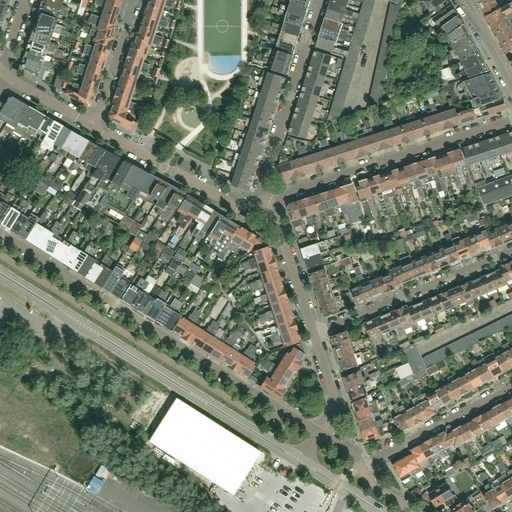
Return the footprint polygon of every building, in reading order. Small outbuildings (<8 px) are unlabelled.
[(10,0),(0,0),(0,25),(3,24),(10,0)] [(61,7),(62,2),(56,0),(42,0),(41,5),(66,13),(68,9),(61,7)] [(116,18),(119,9),(120,8),(95,0),(94,4),(103,7),(101,13),(116,18)] [(120,6),(122,0),(96,0),(97,0),(96,0),(95,0),(120,8),(121,7),(120,6)] [(171,8),(172,4),(160,0),(148,0),(148,1),(147,6),(146,6),(162,11),(164,6),(171,8)] [(308,8),(310,0),(291,0),(291,3),(308,8)] [(443,4),(447,1),(446,0),(418,0),(418,2),(422,3),(421,4),(425,10),(428,9),(430,13),(434,10),(436,14),(445,8),(443,4)] [(486,17),(509,5),(510,4),(507,0),(506,0),(498,4),(495,0),(493,0),(480,7),(485,17),(486,17)] [(346,10),(347,6),(331,1),(328,10),(358,20),(359,15),(346,10)] [(495,35),(511,25),(511,2),(510,4),(509,5),(486,17),(489,23),(488,23),(495,35)] [(305,18),(308,8),(291,3),(289,8),(282,5),(280,10),(305,18)] [(374,12),(375,7),(364,3),(362,8),(374,12)] [(67,18),(68,14),(66,13),(41,5),(38,14),(57,20),(58,15),(67,18)] [(161,16),(162,11),(146,6),(145,11),(144,14),(143,16),(166,23),(168,18),(161,16)] [(437,24),(439,27),(457,14),(451,6),(434,18),(430,21),(430,23),(433,26),(434,27),(437,24)] [(83,13),(83,11),(84,9),(79,7),(76,16),(81,18),(82,17),(83,13)] [(372,17),(374,12),(362,8),(360,13),(372,17)] [(302,28),(305,18),(280,10),(279,14),(286,17),(285,22),(302,28)] [(342,24),(343,19),(357,23),(358,20),(328,10),(325,19),(343,25),(343,24),(342,24)] [(114,27),(116,18),(101,13),(99,18),(90,15),(89,19),(91,19),(90,20),(115,28),(115,27),(114,27)] [(371,22),(372,17),(360,13),(359,18),(371,22)] [(57,20),(38,14),(35,23),(61,32),(61,31),(62,28),(55,25),(57,20)] [(166,28),(168,24),(166,23),(143,16),(143,19),(140,26),(156,30),(158,25),(166,28)] [(446,37),(464,24),(458,16),(438,30),(440,33),(439,34),(440,36),(444,33),(446,37)] [(369,27),(371,22),(359,18),(357,23),(369,27)] [(341,30),(343,25),(325,19),(322,29),(352,38),(354,34),(350,33),(350,32),(348,32),(341,30)] [(112,37),(115,28),(90,20),(89,24),(92,25),(90,30),(113,38),(113,37),(112,37)] [(299,37),(302,28),(285,22),(283,27),(268,22),(267,27),(271,28),(299,37)] [(61,32),(35,23),(32,32),(51,39),(53,33),(70,38),(71,35),(61,31),(61,32)] [(367,32),(369,27),(357,23),(356,28),(367,32)] [(449,44),(469,34),(464,24),(446,37),(444,39),(446,43),(447,42),(449,44)] [(511,25),(495,35),(501,46),(511,40),(511,25)] [(154,35),(156,30),(140,26),(138,32),(138,34),(136,34),(136,35),(160,42),(161,42),(163,38),(154,35)] [(296,47),(299,37),(271,28),(270,33),(281,36),(279,41),(296,47)] [(366,37),(367,32),(356,28),(354,34),(366,37)] [(352,38),(322,29),(319,38),(335,43),(337,44),(338,38),(351,42),(352,38)] [(110,48),(113,38),(90,30),(89,34),(95,36),(93,42),(110,48)] [(49,43),(51,39),(32,32),(29,41),(50,49),(51,49),(57,51),(57,50),(58,46),(49,43)] [(364,42),(366,37),(354,34),(353,38),(364,42)] [(453,55),(474,43),(469,34),(449,44),(452,50),(451,51),(453,55)] [(159,46),(160,42),(136,35),(133,43),(132,43),(132,44),(154,51),(155,50),(149,49),(151,44),(159,46)] [(293,56),(296,47),(279,41),(271,38),(270,43),(278,45),(276,51),(293,56)] [(334,47),(335,43),(319,38),(316,48),(338,55),(346,58),(348,52),(334,47)] [(363,47),(364,42),(353,38),(351,44),(363,47)] [(511,40),(501,46),(506,55),(510,53),(511,54),(511,40)] [(57,51),(51,49),(50,49),(29,41),(26,50),(45,57),(46,51),(62,57),(64,52),(57,50),(57,51)] [(107,55),(110,48),(93,42),(92,47),(85,45),(84,50),(107,57),(108,55),(107,55)] [(458,63),(479,52),(474,43),(453,55),(448,57),(450,62),(456,59),(458,63)] [(153,56),(154,51),(132,44),(129,54),(144,59),(146,53),(153,56)] [(361,53),(363,47),(351,44),(349,49),(361,53)] [(359,58),(361,53),(349,49),(348,54),(359,58)] [(43,61),(45,57),(26,50),(23,60),(49,68),(52,70),(54,65),(43,61)] [(106,59),(107,57),(84,50),(82,55),(89,57),(87,62),(103,67),(106,59)] [(290,65),(293,56),(276,51),(274,56),(266,53),(265,57),(290,65)] [(330,63),(332,56),(315,51),(312,61),(335,69),(335,68),(336,65),(330,63)] [(484,62),(479,52),(458,63),(461,68),(461,69),(462,71),(484,62)] [(143,63),(144,59),(129,54),(126,61),(126,60),(125,63),(148,71),(149,68),(150,65),(143,63)] [(359,58),(348,54),(346,59),(358,63),(359,58)] [(289,68),(290,65),(265,57),(265,58),(260,56),(257,55),(255,64),(264,67),(266,63),(271,64),(270,70),(287,75),(289,68)] [(358,63),(346,59),(344,64),(356,68),(358,63)] [(47,72),(49,68),(23,60),(21,66),(22,68),(22,69),(41,80),(44,71),(47,72)] [(326,77),(328,71),(339,74),(340,70),(335,68),(335,69),(312,61),(309,72),(326,77)] [(103,68),(103,67),(87,62),(86,66),(79,64),(77,68),(77,69),(101,77),(101,74),(102,70),(103,68)] [(489,71),(488,68),(484,62),(462,71),(462,72),(454,76),(455,77),(456,80),(462,77),(465,75),(467,78),(489,71)] [(146,75),(148,71),(125,63),(125,65),(124,68),(122,73),(138,78),(140,73),(146,75)] [(356,68),(344,64),(343,68),(343,69),(355,73),(356,68)] [(450,68),(439,71),(442,81),(453,77),(450,68)] [(100,79),(101,77),(77,69),(76,74),(82,76),(81,81),(97,86),(99,79),(100,79)] [(353,78),(355,73),(343,69),(341,74),(353,78)] [(60,87),(61,83),(62,80),(63,76),(64,73),(58,71),(53,87),(59,91),(60,87)] [(282,89),(286,78),(269,72),(267,79),(260,77),(259,81),(282,89)] [(324,83),(326,77),(309,72),(305,82),(328,89),(328,90),(334,91),(335,87),(324,83)] [(136,83),(138,78),(122,73),(120,81),(119,81),(119,83),(142,90),(143,85),(136,83)] [(471,93),(474,99),(500,90),(490,73),(464,81),(462,83),(468,94),(471,93)] [(351,83),(353,78),(341,74),(340,80),(351,83)] [(61,81),(61,83),(66,84),(72,86),(71,89),(78,91),(94,96),(97,86),(81,81),(79,86),(72,84),(67,81),(62,80),(61,81)] [(350,88),(351,83),(340,80),(338,85),(350,88)] [(279,99),(282,89),(259,81),(258,85),(264,87),(262,93),(279,99)] [(328,90),(328,89),(305,82),(302,92),(319,97),(321,91),(327,93),(328,90)] [(140,95),(142,90),(119,83),(118,84),(119,85),(118,87),(116,92),(131,97),(133,92),(140,95)] [(454,90),(455,83),(443,87),(445,93),(449,91),(454,90)] [(348,93),(350,88),(338,85),(337,90),(348,93)] [(91,106),(94,96),(78,91),(76,95),(66,90),(64,94),(87,107),(91,106)] [(348,93),(337,90),(335,95),(347,98),(348,93)] [(479,106),(504,98),(500,90),(474,99),(477,107),(479,106)] [(130,102),(131,97),(116,92),(113,102),(128,107),(135,110),(137,104),(130,102)] [(317,104),(319,97),(302,92),(299,102),(322,110),(323,106),(317,104)] [(276,109),(279,99),(262,93),(260,100),(254,98),(253,102),(276,109)] [(345,104),(347,98),(335,95),(333,100),(345,104)] [(0,119),(5,123),(19,102),(12,98),(8,99),(0,112),(0,119)] [(508,109),(504,99),(504,98),(479,106),(480,109),(483,108),(484,111),(489,110),(490,115),(508,109)] [(345,104),(333,100),(332,105),(343,109),(345,104)] [(14,128),(27,107),(19,102),(5,123),(14,128)] [(124,119),(128,107),(113,102),(108,117),(109,119),(121,126),(124,119)] [(272,119),(276,109),(253,102),(251,105),(257,107),(255,114),(272,119)] [(326,111),(322,110),(299,102),(296,113),(313,118),(315,112),(325,115),(326,111)] [(450,128),(445,112),(438,115),(436,110),(434,104),(431,105),(439,131),(442,130),(443,131),(450,128)] [(342,114),(343,109),(332,105),(330,110),(342,114)] [(439,131),(431,105),(430,106),(432,111),(428,112),(430,117),(424,119),(428,135),(439,131)] [(461,124),(458,114),(456,109),(455,106),(450,108),(451,110),(445,112),(450,128),(457,126),(457,125),(461,124)] [(461,124),(483,117),(482,112),(484,111),(483,108),(480,109),(479,106),(477,107),(464,111),(462,112),(458,114),(461,124)] [(23,133),(36,112),(27,107),(14,128),(15,128),(13,131),(22,136),(23,135),(24,133),(23,133)] [(342,114),(330,110),(329,115),(340,119),(342,114)] [(34,133),(44,117),(36,112),(23,133),(24,133),(28,136),(30,131),(34,133)] [(311,124),(313,118),(296,113),(292,123),(316,130),(317,126),(311,124)] [(269,130),(272,119),(255,114),(253,120),(247,118),(246,122),(269,130)] [(39,144),(53,122),(44,117),(34,133),(35,134),(36,133),(40,135),(36,143),(39,144)] [(428,135),(424,119),(416,122),(415,117),(411,118),(418,138),(428,135)] [(407,142),(402,126),(395,129),(393,124),(391,118),(388,119),(396,145),(407,142)] [(418,138),(411,118),(406,119),(408,124),(402,126),(407,142),(418,138)] [(133,132),(137,124),(132,121),(131,123),(124,119),(121,126),(133,132)] [(396,145),(388,119),(383,121),(385,126),(385,127),(386,131),(380,133),(385,149),(393,147),(392,146),(396,145)] [(385,149),(380,133),(374,135),(369,120),(365,121),(375,152),(378,151),(378,152),(385,149)] [(375,152),(365,121),(364,122),(366,126),(362,128),(364,133),(363,133),(365,138),(359,140),(364,156),(371,154),(371,153),(375,152)] [(52,144),(62,127),(53,122),(39,144),(44,148),(49,150),(51,145),(52,144)] [(266,140),(269,130),(246,122),(245,126),(251,128),(249,134),(266,140)] [(318,136),(320,132),(316,130),(292,123),(289,133),(306,139),(308,132),(318,136)] [(57,146),(54,151),(57,153),(70,132),(62,127),(52,144),(57,146)] [(58,153),(66,158),(79,137),(70,132),(57,153),(58,153)] [(364,156),(359,140),(352,142),(350,138),(348,132),(345,133),(353,159),(356,158),(356,159),(364,156)] [(511,132),(505,135),(507,140),(499,143),(500,148),(503,147),(505,154),(506,153),(508,160),(511,158),(511,132)] [(353,159),(345,133),(340,135),(342,140),(341,140),(343,145),(337,147),(342,163),(353,159)] [(262,150),(266,140),(249,134),(247,141),(241,139),(239,143),(262,150)] [(500,148),(499,143),(507,140),(505,135),(484,142),(492,165),(495,164),(493,158),(505,154),(503,147),(500,148)] [(72,169),(88,142),(79,137),(66,158),(72,161),(67,170),(70,172),(72,169)] [(342,163),(337,147),(330,149),(328,145),(326,139),(323,140),(331,166),(342,163)] [(331,166),(323,140),(318,142),(320,147),(320,148),(321,152),(316,154),(321,169),(331,166)] [(85,165),(96,147),(88,142),(72,169),(76,171),(82,161),(85,162),(84,165),(85,165)] [(492,165),(484,142),(463,149),(469,166),(471,172),(475,170),(473,164),(486,160),(488,166),(492,165)] [(259,160),(262,150),(239,143),(238,147),(244,149),(242,155),(259,160)] [(310,173),(302,147),(300,143),(296,144),(297,149),(299,154),(299,155),(300,159),(294,161),(299,177),(306,175),(306,174),(310,173)] [(321,169),(316,154),(308,156),(307,152),(306,152),(305,146),(302,147),(310,173),(321,169)] [(86,182),(105,152),(96,147),(85,165),(86,166),(84,169),(88,171),(86,176),(87,177),(84,181),(86,182)] [(0,152),(0,154),(6,158),(9,154),(2,149),(0,152)] [(466,165),(461,149),(451,153),(462,185),(467,184),(463,171),(468,170),(466,165)] [(77,197),(74,201),(83,206),(114,156),(105,152),(86,182),(77,197)] [(462,185),(451,153),(442,156),(448,172),(447,172),(449,177),(454,175),(454,176),(458,188),(459,187),(460,191),(464,190),(462,185)] [(7,159),(14,164),(17,159),(9,154),(7,159)] [(256,171),(259,160),(242,155),(240,161),(234,159),(233,163),(256,171)] [(92,211),(123,161),(114,156),(83,206),(92,211)] [(448,172),(442,156),(433,158),(444,191),(446,190),(444,183),(446,182),(445,179),(443,173),(447,172),(448,172)] [(299,177),(294,161),(292,157),(281,160),(278,167),(283,182),(291,179),(291,180),(299,177)] [(444,191),(433,158),(424,161),(431,182),(435,181),(439,193),(443,191),(444,191)] [(101,215),(132,166),(123,161),(92,211),(95,212),(101,215)] [(225,171),(228,164),(218,161),(215,168),(225,171)] [(431,182),(424,161),(415,164),(426,197),(429,196),(427,188),(426,184),(431,182)] [(253,181),(256,171),(233,163),(231,167),(238,169),(236,175),(253,181)] [(24,168),(33,173),(35,169),(27,164),(24,168)] [(426,197),(415,164),(406,167),(412,187),(415,186),(416,189),(418,188),(419,193),(421,199),(425,198),(426,197)] [(115,212),(141,170),(132,166),(101,215),(110,220),(102,215),(107,207),(115,212)] [(412,187),(406,167),(397,170),(407,202),(410,200),(406,189),(412,187)] [(23,170),(20,174),(29,179),(31,175),(23,170)] [(124,217),(131,205),(138,194),(140,192),(149,175),(141,170),(115,212),(124,217)] [(407,202),(397,170),(387,173),(393,189),(396,188),(398,195),(400,194),(403,203),(407,202)] [(393,189),(387,173),(378,176),(385,199),(389,197),(394,196),(391,190),(393,189)] [(145,201),(158,180),(149,175),(140,192),(144,194),(142,199),(145,201)] [(249,191),(253,181),(236,175),(233,182),(227,180),(226,184),(232,186),(249,191)] [(480,198),(511,186),(511,175),(477,188),(480,198)] [(48,185),(51,181),(43,176),(41,180),(48,185)] [(385,199),(378,176),(369,179),(374,195),(377,194),(383,212),(388,210),(384,199),(385,199)] [(366,198),(374,195),(369,179),(360,182),(361,187),(357,188),(360,197),(368,220),(368,221),(373,220),(366,198)] [(52,180),(49,185),(57,190),(60,185),(52,180)] [(154,206),(156,203),(167,184),(158,180),(145,201),(154,206)] [(44,191),(47,186),(41,182),(38,187),(44,191)] [(62,189),(67,192),(70,186),(65,183),(62,189)] [(162,212),(176,189),(167,184),(156,203),(154,206),(159,209),(156,214),(160,216),(162,212)] [(358,198),(353,184),(334,190),(339,206),(346,204),(346,205),(355,203),(361,222),(368,220),(360,197),(358,198)] [(50,186),(47,191),(54,196),(57,191),(50,186)] [(511,196),(511,186),(480,198),(483,206),(511,196)] [(175,210),(185,194),(176,189),(162,212),(165,214),(169,207),(175,210)] [(69,190),(66,195),(74,200),(77,195),(69,190)] [(339,206),(334,190),(325,194),(332,216),(337,214),(335,208),(339,206)] [(0,206),(0,223),(1,224),(13,206),(11,205),(9,207),(6,205),(12,196),(8,194),(6,197),(0,206)] [(332,216),(325,194),(315,197),(320,212),(321,212),(321,213),(326,211),(328,217),(332,216)] [(180,225),(195,200),(187,195),(176,212),(180,215),(176,222),(180,225)] [(70,205),(73,200),(66,196),(63,201),(70,205)] [(320,212),(315,197),(306,200),(313,222),(319,220),(317,214),(320,212)] [(9,230),(22,209),(27,202),(23,199),(18,207),(14,204),(13,206),(1,224),(9,230)] [(195,220),(204,206),(195,200),(180,225),(179,227),(183,229),(190,218),(195,220)] [(313,222),(306,200),(297,203),(302,218),(307,217),(309,223),(313,222)] [(72,205),(80,210),(82,206),(75,201),(72,205)] [(302,218),(297,203),(290,205),(288,208),(294,228),(304,225),(302,218)] [(196,237),(212,211),(204,206),(195,220),(199,223),(192,235),(196,237)] [(18,235),(29,217),(29,216),(28,215),(26,217),(23,215),(26,211),(22,209),(9,230),(18,235)] [(212,231),(221,216),(212,211),(196,237),(195,239),(198,242),(199,241),(200,241),(208,228),(212,231)] [(478,211),(473,213),(476,221),(478,220),(478,221),(482,220),(478,211)] [(106,226),(109,222),(100,216),(98,220),(97,222),(105,227),(106,226)] [(212,249),(229,221),(221,216),(212,231),(206,240),(210,242),(208,246),(212,249)] [(26,240),(40,219),(39,218),(38,219),(35,217),(32,223),(29,221),(30,218),(29,217),(18,235),(26,240)] [(465,223),(462,217),(456,219),(459,225),(465,223)] [(422,221),(425,230),(435,227),(433,222),(432,218),(422,221)] [(504,244),(498,229),(491,232),(485,218),(482,220),(492,246),(493,249),(497,247),(504,245),(504,244)] [(34,246),(45,229),(40,226),(43,221),(40,219),(26,240),(34,246)] [(122,220),(118,226),(127,231),(130,225),(122,220)] [(492,246),(482,220),(478,221),(481,227),(480,227),(482,232),(475,235),(481,251),(483,250),(484,251),(487,250),(487,248),(492,246)] [(225,247),(238,226),(229,221),(212,249),(213,249),(210,252),(219,258),(222,253),(225,247)] [(43,251),(57,228),(60,224),(57,222),(50,232),(46,230),(45,229),(34,246),(43,251)] [(112,231),(115,226),(109,222),(106,227),(112,231)] [(423,223),(415,225),(417,231),(424,229),(423,223)] [(130,225),(127,231),(135,236),(138,230),(130,225)] [(511,240),(511,234),(508,225),(498,229),(504,244),(511,240)] [(238,247),(247,232),(238,226),(225,247),(229,249),(233,243),(234,244),(238,247)] [(347,227),(340,229),(342,235),(344,235),(349,233),(347,227)] [(51,256),(62,240),(57,237),(61,230),(57,228),(43,251),(51,256)] [(62,240),(51,256),(60,262),(73,240),(78,234),(73,231),(66,242),(63,241),(62,240)] [(135,237),(143,241),(147,235),(139,231),(135,237)] [(330,238),(328,233),(327,231),(320,233),(322,240),(329,237),(330,238)] [(257,249),(262,241),(247,232),(238,247),(248,253),(249,252),(257,249)] [(318,233),(309,236),(312,243),(320,241),(319,236),(318,233)] [(461,259),(453,239),(450,233),(445,235),(450,246),(444,248),(450,264),(452,263),(453,264),(455,263),(456,262),(458,261),(461,259)] [(481,251),(475,235),(465,240),(471,255),(476,253),(477,254),(480,253),(480,251),(481,251)] [(378,239),(381,246),(388,244),(386,236),(378,239)] [(471,255),(465,240),(464,238),(460,239),(459,237),(453,239),(461,259),(462,259),(463,259),(466,258),(466,257),(471,255)] [(137,250),(142,242),(135,238),(130,246),(137,250)] [(308,238),(299,241),(301,247),(310,244),(308,238)] [(68,267),(79,250),(74,247),(77,242),(73,240),(60,262),(68,267)] [(77,272),(92,248),(95,244),(91,241),(88,245),(87,244),(82,253),(79,250),(68,267),(77,272)] [(158,241),(154,247),(162,252),(165,246),(158,241)] [(321,254),(319,248),(328,245),(326,241),(301,249),(305,259),(321,254)] [(189,256),(197,245),(193,242),(185,254),(189,256)] [(450,264),(444,248),(443,246),(437,248),(439,251),(435,252),(433,246),(432,247),(440,268),(441,268),(442,268),(445,267),(446,266),(450,264)] [(174,252),(166,247),(163,252),(171,257),(174,252)] [(249,265),(272,258),(269,247),(253,252),(254,258),(247,260),(248,261),(241,263),(243,267),(249,265)] [(440,268),(432,247),(431,247),(434,253),(424,257),(430,272),(433,271),(434,271),(435,271),(438,270),(439,269),(440,268)] [(85,278),(96,261),(91,258),(95,250),(92,248),(77,272),(85,278)] [(94,283),(113,253),(109,250),(100,264),(97,262),(96,261),(85,278),(94,283)] [(102,288),(113,272),(107,268),(117,254),(114,252),(113,253),(94,283),(102,288)] [(183,257),(174,252),(171,258),(170,259),(179,264),(183,257)] [(369,260),(366,252),(361,254),(364,262),(369,260)] [(170,259),(171,258),(162,253),(159,258),(167,263),(170,259)] [(332,262),(330,257),(323,260),(321,254),(305,259),(308,270),(332,262)] [(430,272),(424,257),(417,260),(415,255),(411,257),(419,277),(424,275),(425,275),(427,274),(428,273),(430,272)] [(419,277),(411,257),(401,261),(409,281),(410,281),(411,281),(413,280),(414,279),(419,277)] [(189,267),(192,261),(186,258),(183,263),(189,267)] [(259,273),(276,268),(272,258),(249,265),(243,267),(244,271),(250,269),(251,270),(257,267),(259,273)] [(340,270),(358,266),(356,258),(338,262),(340,270)] [(409,281),(401,261),(400,261),(402,266),(396,269),(394,263),(393,263),(390,258),(388,259),(398,286),(403,284),(404,284),(406,283),(407,282),(409,281)] [(398,286),(388,259),(384,261),(387,266),(385,267),(389,275),(382,278),(388,292),(399,288),(398,286)] [(131,261),(126,268),(132,272),(136,264),(131,261)] [(171,262),(168,267),(175,271),(178,265),(171,262)] [(511,278),(511,264),(511,263),(511,262),(501,267),(502,269),(507,281),(511,278)] [(192,263),(188,269),(197,274),(200,268),(192,263)] [(102,288),(111,293),(124,273),(124,271),(125,270),(117,265),(113,272),(102,288)] [(178,265),(175,271),(183,276),(186,270),(178,265)] [(279,278),(276,268),(259,273),(261,279),(254,281),(255,282),(256,286),(279,278)] [(507,281),(502,269),(497,271),(495,271),(493,272),(493,273),(491,274),(497,288),(508,284),(507,281)] [(186,270),(183,276),(190,280),(193,275),(187,271),(186,270)] [(330,275),(327,276),(325,270),(310,275),(314,286),(331,280),(331,279),(330,275)] [(111,293),(119,299),(130,282),(124,279),(128,274),(124,271),(124,273),(111,293)] [(162,273),(155,283),(161,288),(168,277),(162,273)] [(195,274),(189,283),(198,289),(204,280),(200,278),(195,274)] [(361,286),(368,301),(378,297),(372,282),(370,277),(364,279),(362,274),(357,277),(361,286)] [(497,288),(491,274),(490,274),(489,274),(487,275),(486,276),(481,278),(487,292),(497,288)] [(130,305),(146,281),(142,278),(136,287),(131,284),(121,300),(130,305)] [(279,278),(256,286),(257,290),(257,291),(264,288),(266,294),(283,289),(279,278)] [(388,292),(382,278),(372,282),(378,297),(388,292)] [(487,292),(481,278),(476,280),(475,280),(472,281),(472,282),(470,282),(476,297),(487,292)] [(332,291),(330,284),(335,283),(334,279),(331,279),(331,280),(314,286),(317,296),(332,291)] [(148,295),(154,286),(146,281),(130,305),(138,311),(148,295)] [(212,287),(204,281),(200,288),(208,293),(212,287)] [(476,297),(470,282),(467,284),(467,283),(465,284),(464,284),(462,285),(461,286),(460,287),(466,301),(468,305),(475,302),(473,298),(476,297)] [(368,301),(361,286),(351,291),(357,306),(368,301)] [(466,301),(460,287),(459,287),(457,287),(455,288),(455,289),(450,291),(456,305),(466,301)] [(138,311),(147,316),(162,291),(158,288),(152,298),(148,295),(138,311)] [(283,289),(266,294),(260,296),(260,297),(253,299),(254,302),(255,303),(261,301),(268,299),(270,305),(286,299),(283,289)] [(155,321),(166,304),(162,301),(167,294),(162,291),(147,316),(155,321)] [(334,297),(332,291),(317,296),(321,307),(336,302),(334,297)] [(456,305),(450,291),(448,292),(447,291),(444,292),(444,293),(439,295),(445,310),(456,305)] [(445,310),(439,295),(437,296),(436,296),(434,297),(434,298),(429,300),(435,314),(445,310)] [(242,297),(235,304),(239,309),(247,303),(242,297)] [(166,304),(155,321),(164,327),(179,302),(175,299),(170,307),(166,304)] [(290,310),(286,299),(270,305),(272,311),(265,313),(265,314),(266,317),(290,310)] [(435,314),(429,300),(424,302),(423,301),(420,302),(420,304),(419,304),(426,323),(433,320),(431,316),(435,314)] [(487,311),(493,308),(493,307),(490,301),(484,303),(487,311)] [(164,327),(172,332),(181,318),(182,317),(178,314),(184,304),(180,302),(179,302),(164,327)] [(199,310),(199,311),(202,313),(208,304),(205,302),(200,310),(199,310)] [(339,313),(336,302),(321,307),(324,318),(339,313)] [(426,323),(419,304),(417,305),(416,304),(413,305),(413,307),(408,309),(413,321),(414,323),(418,321),(420,325),(426,323)] [(480,305),(475,307),(478,315),(480,314),(483,313),(480,305)] [(222,308),(224,315),(231,313),(229,306),(222,308)] [(414,323),(413,321),(408,309),(407,306),(403,308),(396,310),(396,311),(402,325),(404,330),(415,325),(414,323)] [(293,320),(290,310),(266,317),(268,321),(268,322),(275,320),(277,326),(293,320)] [(469,310),(461,313),(464,321),(472,318),(469,310)] [(402,325),(396,311),(386,315),(392,329),(398,327),(400,333),(401,333),(405,341),(409,340),(404,330),(402,325)] [(172,332),(182,338),(195,318),(194,317),(190,315),(187,321),(181,318),(172,332)] [(392,329),(386,315),(376,319),(382,334),(384,339),(388,337),(386,332),(392,329)] [(456,316),(449,319),(450,321),(452,326),(459,323),(456,316)] [(191,344),(200,329),(195,326),(199,320),(195,318),(182,338),(191,344)] [(382,334),(376,319),(365,324),(371,338),(382,334)] [(243,320),(240,325),(249,331),(250,329),(243,320)] [(296,331),(293,320),(277,326),(279,332),(265,336),(266,341),(296,331)] [(213,329),(209,327),(205,333),(200,329),(191,344),(200,350),(213,329)] [(239,327),(234,334),(236,335),(239,337),(243,330),(239,327)] [(217,332),(213,329),(200,350),(209,355),(219,341),(214,338),(217,332)] [(282,341),(284,347),(300,341),(296,331),(266,341),(268,345),(275,342),(275,343),(282,341)] [(351,343),(347,331),(330,337),(334,348),(351,343)] [(228,338),(227,338),(224,344),(219,341),(209,355),(219,361),(232,341),(228,338)] [(236,343),(232,341),(219,361),(228,367),(237,352),(232,349),(236,343)] [(354,354),(351,343),(334,348),(338,360),(354,354)] [(478,353),(482,351),(478,343),(474,345),(478,353)] [(511,349),(511,350),(507,343),(503,346),(506,351),(505,351),(511,363),(511,349)] [(302,361),(305,356),(301,344),(296,346),(297,348),(295,349),(293,348),(290,353),(302,361)] [(426,369),(427,368),(422,359),(416,344),(403,350),(409,363),(412,373),(413,374),(413,375),(415,374),(419,372),(425,369),(426,369)] [(237,352),(228,367),(237,373),(250,352),(246,350),(242,356),(237,352)] [(454,355),(456,359),(460,357),(464,355),(462,351),(454,355)] [(511,367),(511,363),(505,351),(501,353),(502,354),(496,357),(504,372),(505,372),(506,372),(509,370),(509,369),(511,367)] [(255,355),(250,352),(237,373),(247,379),(256,364),(251,361),(255,355)] [(296,371),(302,361),(290,353),(287,352),(281,362),(296,371)] [(504,372),(496,357),(494,353),(484,359),(494,378),(498,375),(499,376),(502,374),(503,373),(504,372)] [(358,366),(354,354),(338,360),(342,371),(358,366)] [(265,359),(263,363),(266,365),(290,380),(296,371),(281,362),(278,367),(271,363),(265,359)] [(494,378),(484,359),(474,364),(476,369),(477,369),(484,383),(485,383),(486,383),(489,381),(489,380),(494,378)] [(439,368),(446,365),(444,360),(437,363),(439,368)] [(266,365),(263,363),(261,366),(267,370),(266,371),(273,375),(270,380),(284,389),(290,380),(266,365)] [(412,373),(409,363),(398,368),(403,378),(412,373)] [(484,383),(477,369),(476,369),(467,374),(474,389),(478,386),(480,387),(483,385),(483,384),(484,383)] [(425,370),(415,375),(419,381),(428,376),(425,370)] [(367,382),(365,377),(363,378),(360,372),(344,378),(348,389),(367,382)] [(474,389),(467,374),(457,380),(465,394),(466,394),(470,392),(470,391),(474,389)] [(284,389),(270,380),(266,378),(260,387),(278,399),(284,389)] [(465,394),(457,380),(447,385),(455,400),(458,397),(460,398),(463,396),(463,395),(465,394)] [(368,394),(365,388),(368,387),(367,382),(348,389),(352,400),(368,394)] [(455,400),(447,385),(437,391),(445,405),(447,405),(450,403),(450,402),(455,400)] [(445,405),(437,391),(427,397),(429,399),(435,410),(439,408),(440,408),(443,407),(443,406),(445,405)] [(435,410),(429,399),(427,397),(426,394),(417,399),(427,418),(436,414),(435,410)] [(382,403),(387,401),(385,397),(377,401),(376,399),(373,400),(371,395),(367,396),(367,397),(352,402),(355,412),(376,405),(382,403)] [(427,418),(417,399),(413,401),(417,406),(411,409),(419,423),(427,418)] [(511,416),(511,409),(507,401),(503,404),(502,403),(498,405),(498,406),(497,407),(505,420),(511,416)] [(398,417),(393,419),(394,421),(398,428),(401,433),(410,428),(399,409),(397,404),(393,407),(398,417)] [(358,422),(373,417),(371,412),(378,410),(376,405),(355,412),(358,422)] [(419,423),(411,409),(406,412),(403,407),(399,409),(410,428),(419,423)] [(505,420),(497,407),(495,407),(492,409),(492,410),(488,412),(495,426),(505,420)] [(392,422),(394,421),(393,419),(390,413),(389,412),(386,413),(389,423),(392,422)] [(495,426),(488,412),(483,415),(482,414),(479,416),(479,417),(478,418),(485,431),(495,426)] [(383,424),(382,420),(375,423),(373,417),(358,422),(362,431),(383,424)] [(485,431),(478,418),(477,418),(476,418),(472,420),(472,421),(468,423),(476,437),(485,431)] [(476,437),(468,423),(464,426),(462,425),(459,427),(459,428),(458,429),(466,442),(468,445),(467,445),(468,446),(474,443),(471,439),(476,437)] [(385,435),(383,429),(385,429),(383,424),(362,431),(365,441),(385,435)] [(454,444),(456,448),(466,442),(458,429),(457,429),(456,429),(452,430),(452,432),(448,434),(454,444)] [(454,444),(448,434),(446,431),(437,436),(448,455),(452,452),(449,447),(454,444)] [(448,455),(437,436),(428,441),(436,454),(441,452),(444,457),(448,455)] [(436,454),(428,441),(420,446),(430,464),(434,462),(431,457),(436,454)] [(492,444),(480,450),(482,454),(486,451),(488,455),(495,451),(492,444)] [(430,464),(420,446),(411,451),(412,454),(421,469),(427,466),(430,464)] [(421,469),(412,454),(403,459),(412,476),(422,471),(421,469)] [(511,470),(510,472),(508,468),(507,469),(500,457),(497,459),(498,461),(511,483),(511,470)] [(471,465),(469,462),(467,458),(462,461),(466,468),(467,468),(471,465)] [(412,476),(403,459),(393,465),(402,482),(412,476)] [(511,483),(498,461),(496,462),(498,465),(497,465),(501,472),(500,473),(506,482),(501,485),(510,499),(511,497),(511,483)] [(502,504),(490,485),(483,473),(477,477),(484,487),(486,488),(487,489),(482,492),(493,510),(502,504)] [(439,484),(448,479),(450,478),(448,474),(441,478),(437,481),(439,484)] [(261,477),(251,495),(261,500),(271,482),(261,477)] [(454,496),(448,485),(450,483),(448,479),(439,484),(433,487),(436,491),(430,495),(434,500),(432,501),(434,504),(435,503),(437,506),(445,502),(447,506),(454,502),(452,498),(454,496)] [(412,481),(405,483),(408,490),(414,488),(412,481)] [(510,499),(501,485),(497,488),(494,483),(493,482),(490,485),(502,504),(510,499)] [(411,494),(416,497),(422,494),(418,487),(411,491),(411,494)] [(480,492),(479,493),(474,495),(451,510),(452,511),(451,511),(474,511),(475,511),(473,508),(473,507),(471,504),(475,502),(481,510),(488,505),(480,492)]
